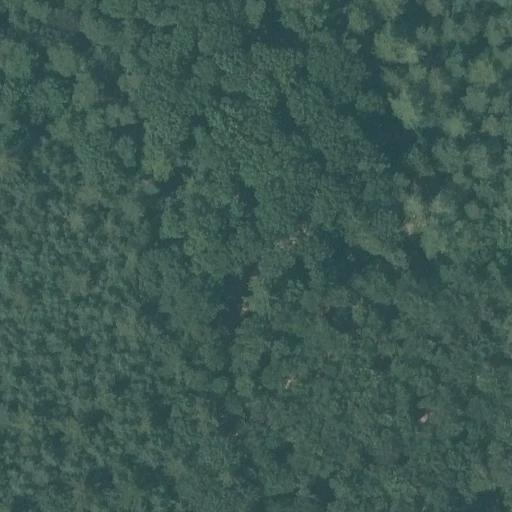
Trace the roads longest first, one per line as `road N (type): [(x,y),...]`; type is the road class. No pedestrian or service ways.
road 1 (track): [(183,341),(416,252),(511,225)]
road 2 (track): [(328,0),(416,252)]
